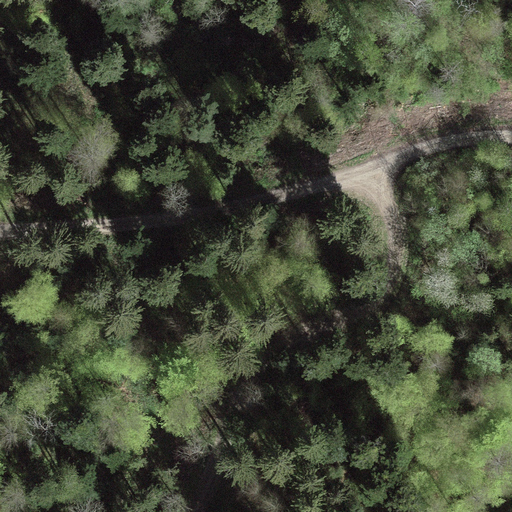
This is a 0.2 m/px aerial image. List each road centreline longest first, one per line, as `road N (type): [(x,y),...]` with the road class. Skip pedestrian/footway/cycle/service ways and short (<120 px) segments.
road 1 (track): [(0,229),(168,219),(384,164),(396,240),(381,295),(264,358),(190,511)]
road 2 (track): [(384,164),(464,140),(511,138)]
